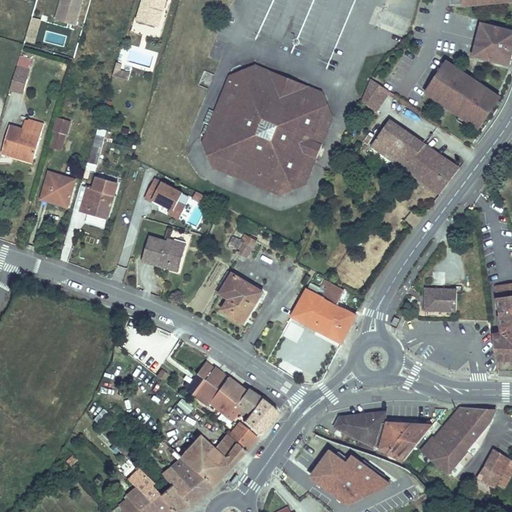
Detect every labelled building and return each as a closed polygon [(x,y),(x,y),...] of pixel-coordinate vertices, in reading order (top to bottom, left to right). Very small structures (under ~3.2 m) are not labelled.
[(60,0),(55,21),(75,26),(82,0),(60,0)] [(143,0),(136,24),(156,30),(164,0),(143,0)] [(35,46),(42,21),(31,18),(24,43),(35,46)] [(484,26),(479,24),(471,57),(476,59),(484,26)] [(511,47),(511,32),(484,26),(476,59),(507,67),(511,47)] [(445,63),(443,65),(496,101),(498,98),(445,63)] [(15,64),(8,89),(20,93),(28,68),(15,64)] [(496,101),(443,65),(427,89),(436,95),(435,97),(443,102),(445,101),(462,113),(461,115),(470,120),(471,119),(480,125),(496,101)] [(257,66),(243,71),(245,78),(266,86),(270,76),(304,90),(300,100),(322,109),(308,142),(321,147),(333,120),(321,92),(257,66)] [(129,82),(132,73),(116,69),(114,78),(129,82)] [(237,96),(209,161),(212,169),(279,197),(286,194),(303,154),(308,142),(322,109),(300,100),(304,90),(270,76),(266,86),(245,78),(243,71),(230,76),(224,91),(237,96)] [(360,104),(380,114),(391,90),(371,81),(360,104)] [(427,89),(424,94),(432,99),(429,104),(440,111),(443,107),(458,117),(455,121),(466,128),(468,124),(476,130),(480,125),(471,119),(470,120),(461,115),(462,113),(445,101),(443,102),(435,97),(436,95),(427,89)] [(202,144),(209,161),(237,96),(224,91),(202,144)] [(57,117),(53,130),(55,131),(66,134),(68,135),(72,122),(57,117)] [(9,126),(2,153),(9,155),(10,152),(32,159),(41,124),(28,120),(25,131),(9,126)] [(397,163),(415,139),(389,120),(372,144),(397,163)] [(66,134),(55,131),(50,148),(62,151),(66,134)] [(439,195),(457,170),(415,139),(397,163),(439,195)] [(94,148),(90,163),(96,165),(100,150),(94,148)] [(303,154),(286,194),(304,187),(316,159),(303,154)] [(49,174),(41,199),(67,208),(75,183),(49,174)] [(156,180),(146,199),(170,210),(168,214),(178,220),(186,206),(178,201),(181,193),(156,180)] [(88,187),(81,211),(107,219),(114,196),(88,187)] [(197,192),(194,199),(207,206),(211,199),(197,192)] [(477,213),(479,224),(487,223),(486,212),(477,213)] [(185,247),(167,241),(166,245),(149,240),(142,265),(159,270),(161,265),(178,270),(185,247)] [(245,242),(234,262),(242,267),(252,248),(246,245),(247,243),(245,242)] [(161,265),(159,270),(177,275),(178,270),(161,265)] [(231,276),(218,297),(228,302),(222,311),(244,324),(262,292),(231,276)] [(328,302),(337,306),(344,292),(325,282),(317,297),(328,302)] [(491,326),(498,369),(511,369),(511,287),(497,289),(499,325),(491,326)] [(459,291),(427,290),(424,314),(459,315),(459,291)] [(296,320),(315,330),(328,302),(317,297),(306,291),(291,317),(296,320)] [(315,330),(341,343),(356,314),(337,306),(328,302),(315,330)] [(397,327),(400,319),(395,317),(392,325),(397,327)] [(160,368),(156,376),(164,379),(167,372),(160,368)] [(202,368),(193,380),(205,388),(214,393),(219,398),(231,408),(241,396),(210,372),(210,373),(202,368)] [(214,393),(205,388),(193,403),(202,411),(206,407),(228,426),(233,420),(232,420),(229,417),(234,411),(231,408),(219,398),(214,393)] [(243,394),(241,396),(231,408),(234,411),(229,417),(232,420),(235,417),(237,418),(234,421),(238,425),(239,425),(258,404),(243,394)] [(256,440),(276,417),(258,404),(239,425),(256,440)] [(496,410),(462,407),(435,437),(433,437),(421,452),(449,476),(468,454),(467,453),(490,423),(496,410)] [(336,428),(370,447),(378,424),(384,424),(387,412),(360,415),(340,418),(336,428)] [(378,424),(370,447),(379,452),(387,424),(384,424),(378,424)] [(387,424),(379,452),(403,463),(433,426),(387,424)] [(236,428),(225,440),(242,455),(254,442),(236,428)] [(170,447),(167,450),(179,463),(210,491),(223,477),(242,455),(225,440),(224,440),(210,454),(196,442),(186,454),(177,446),(173,450),(170,447)] [(346,458),(329,446),(309,473),(349,503),(390,483),(350,452),(346,458)] [(477,476),(503,491),(511,474),(511,458),(494,449),(477,476)] [(148,489),(170,511),(184,511),(187,510),(161,480),(163,478),(161,476),(156,480),(146,470),(151,465),(145,458),(140,464),(141,466),(135,472),(148,484),(151,487),(148,489)] [(71,461),(64,467),(68,470),(74,465),(71,461)] [(169,472),(194,504),(208,494),(210,491),(179,463),(169,472)] [(421,467),(419,470),(426,476),(429,473),(421,467)] [(161,480),(187,510),(194,504),(169,472),(168,473),(163,478),(161,480)] [(434,486),(431,490),(439,498),(446,489),(432,476),(428,480),(434,486)] [(125,483),(133,491),(152,511),(170,511),(148,489),(146,491),(132,477),(125,483)] [(120,511),(152,511),(133,491),(130,494),(127,491),(122,497),(126,501),(118,509),(120,511)]
